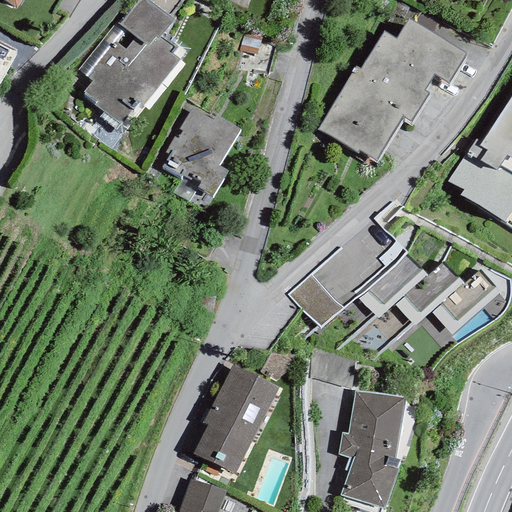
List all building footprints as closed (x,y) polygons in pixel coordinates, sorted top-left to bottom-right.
[(22,0),(1,0),(17,9),(22,0)] [(143,106),(180,60),(172,54),(175,49),(160,37),(174,20),(148,0),(137,0),(118,24),(135,38),(132,41),(125,50),(115,42),(92,71),(94,72),(89,78),(92,81),(84,92),(85,93),(84,94),(95,103),(94,105),(120,126),(132,111),(133,112),(140,103),(143,106)] [(355,67),(317,130),(359,154),(359,151),(376,162),(403,118),(411,123),(429,94),(424,91),(434,75),(449,84),(466,55),(408,20),(395,40),(384,32),(360,69),(355,67)] [(256,55),(261,37),(244,32),(239,50),(256,55)] [(289,52),(275,49),(266,79),(281,83),(289,52)] [(475,140),(447,183),(463,190),(459,195),(504,222),(511,210),(511,95),(481,143),(475,140)] [(213,197),(228,171),(219,166),(241,130),(215,114),(212,120),(192,108),(165,153),(169,155),(162,166),(180,177),(181,175),(191,180),(193,177),(201,182),(197,188),(213,197)] [(376,219),(288,296),(340,349),(348,340),(371,363),(432,313),(451,335),(500,293),(481,270),(463,284),(442,263),(427,276),(376,219)] [(350,389),(354,361),(311,348),(310,378),(350,389)] [(270,354),(260,372),(276,381),(301,356),(270,354)] [(207,425),(193,454),(234,475),(278,387),(233,365),(202,422),(207,425)] [(353,460),(340,496),(344,497),(341,503),(367,511),(379,511),(381,508),(384,510),(399,469),(396,469),(400,460),(395,459),(404,397),(355,391),(348,434),(342,433),(339,455),(353,460)] [(178,511),(217,511),(225,491),(190,480),(178,511)]
